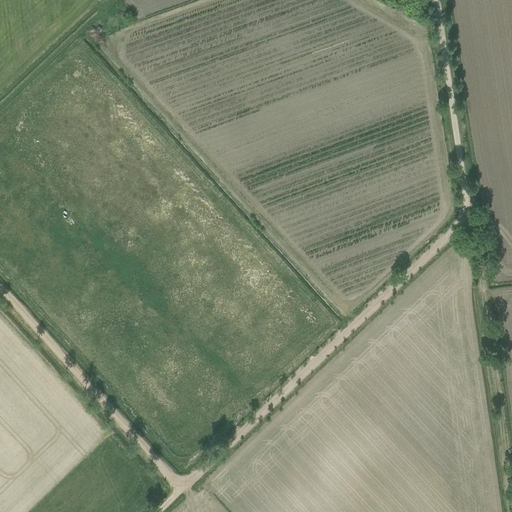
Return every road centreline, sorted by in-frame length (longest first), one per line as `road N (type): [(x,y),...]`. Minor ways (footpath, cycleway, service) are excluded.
road 1 (track): [(162,511),(472,222),(511,499)]
road 2 (track): [(0,287),(187,488)]
road 3 (unclassified): [(472,222),(442,0)]
